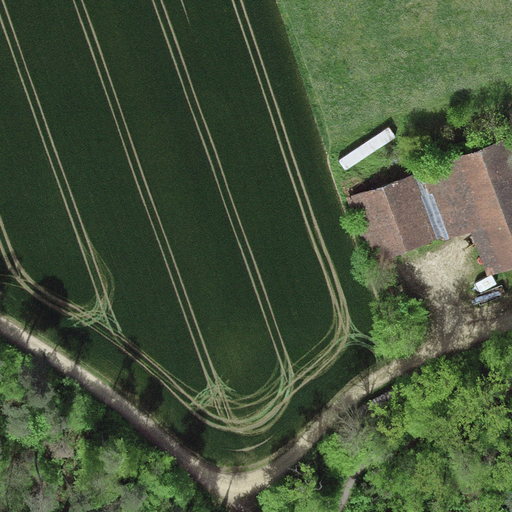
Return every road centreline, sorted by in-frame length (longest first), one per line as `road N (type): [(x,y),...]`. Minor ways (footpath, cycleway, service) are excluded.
road 1 (track): [(511,321),(435,342),(358,390),(292,457),(233,485)]
road 2 (track): [(233,485),(0,324)]
